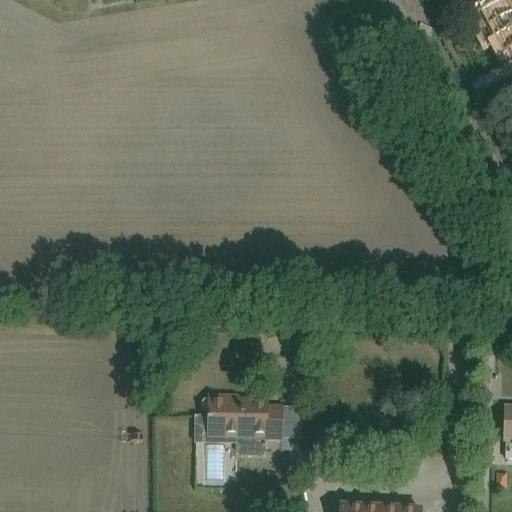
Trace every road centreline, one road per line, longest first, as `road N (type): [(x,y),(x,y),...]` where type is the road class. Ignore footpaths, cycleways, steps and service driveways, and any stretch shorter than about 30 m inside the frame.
road 1 (track): [(0,325),(511,335)]
road 2 (unclassified): [(511,189),(394,0)]
